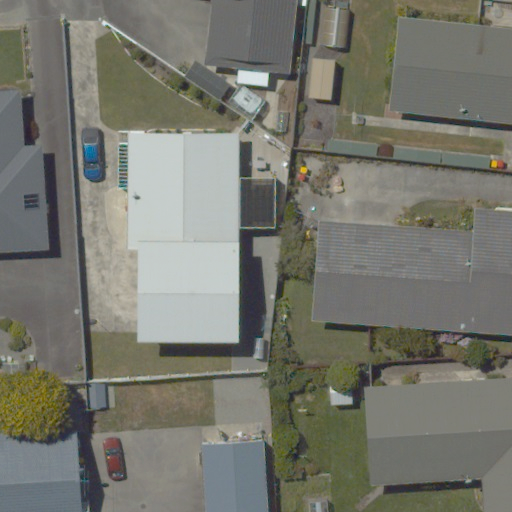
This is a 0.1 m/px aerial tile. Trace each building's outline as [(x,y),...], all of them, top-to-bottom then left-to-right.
[(206,0),(201,60),(279,67),(284,0),(206,0)] [(351,44),(353,0),(327,0),(325,43),(351,44)] [(511,24),(402,8),(388,99),(511,117),(506,155),(511,155),(511,24)] [(338,93),(338,54),(308,54),(307,93),(338,93)] [(20,79),(0,80),(0,238),(45,237),(40,132),(23,133),(20,79)] [(241,333),(240,120),(123,121),(124,240),(137,240),(137,334),(241,333)] [(321,202),(312,308),(511,325),(511,208),(472,205),(471,216),(321,202)] [(367,475),(479,472),(480,504),(511,502),(511,361),(324,366),(325,406),(366,405),(367,475)] [(0,416),(0,511),(80,511),(78,414),(0,416)] [(277,511),(272,419),(198,423),(203,511),(277,511)]
